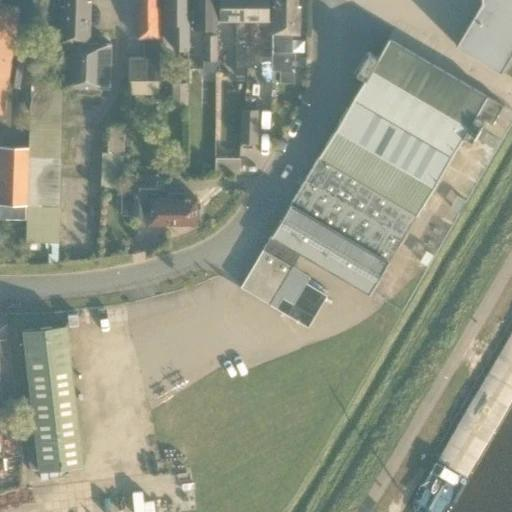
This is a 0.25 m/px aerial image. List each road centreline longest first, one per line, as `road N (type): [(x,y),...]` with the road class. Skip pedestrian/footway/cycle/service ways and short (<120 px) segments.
road 1 (unclassified): [(322,0),(322,73),(311,115),(247,223),(198,271),(0,290)]
road 2 (unclassified): [(364,511),(511,263)]
